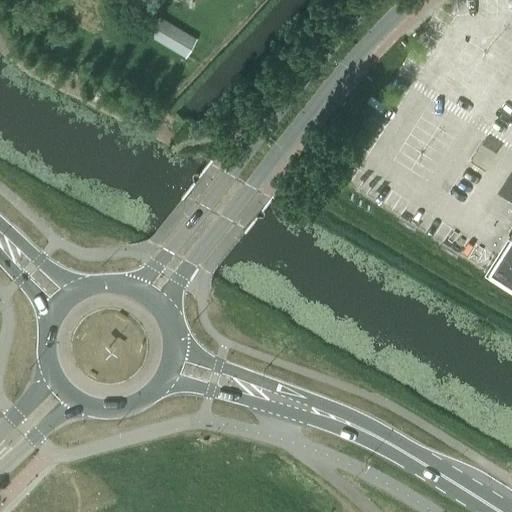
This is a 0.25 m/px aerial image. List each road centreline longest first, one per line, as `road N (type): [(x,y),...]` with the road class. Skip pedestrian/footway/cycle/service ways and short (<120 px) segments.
road 1 (unclassified): [(164,312),(191,263),(268,164),(410,0)]
road 2 (unclassified): [(374,0),(133,287)]
road 3 (primary): [(498,511),(368,432),(279,399)]
road 4 (primary): [(279,399),(173,343)]
